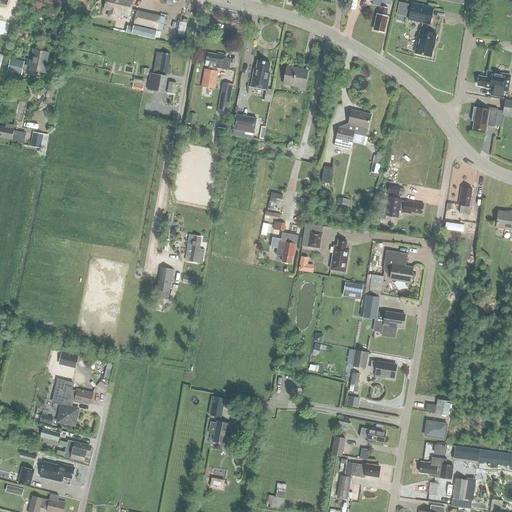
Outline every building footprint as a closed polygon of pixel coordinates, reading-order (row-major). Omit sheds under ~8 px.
[(47,0),(47,6),(59,8),(61,1),(56,0),(47,0)] [(110,10),(108,17),(116,19),(118,13),(129,16),(133,0),(131,0),(105,0),(104,9),(110,10)] [(412,3),(408,20),(429,25),(433,8),(412,3)] [(385,16),(387,8),(380,7),(378,14),(377,14),(375,22),(375,23),(374,30),(383,32),(385,25),(387,17),(385,16)] [(136,11),(134,23),(127,21),(125,32),(155,39),(160,17),(136,11)] [(175,18),(173,36),(185,38),(187,19),(175,18)] [(0,28),(0,42),(7,44),(10,31),(0,28)] [(414,53),(431,57),(436,34),(420,31),(418,40),(419,40),(416,53),(414,53)] [(29,70),(44,73),(48,53),(33,50),(31,60),(27,60),(26,66),(30,66),(29,70)] [(169,75),(170,68),(168,67),(170,55),(156,52),(153,72),(158,73),(158,75),(150,73),(147,90),(163,93),(166,74),(169,75)] [(229,70),(231,60),(225,58),(226,55),(218,53),(217,55),(207,53),(206,61),(205,66),(209,66),(208,70),(204,69),(201,87),(214,89),(217,71),(215,71),(215,67),(229,70)] [(21,75),(24,62),(10,59),(7,72),(21,75)] [(268,72),(270,63),(257,61),(256,70),(254,69),(250,87),(266,90),(270,73),(268,72)] [(284,84),(303,88),(307,71),(287,67),(284,84)] [(479,77),(477,86),(485,87),(485,88),(492,89),(491,96),(502,98),(503,91),(508,92),(511,76),(506,75),(495,73),(487,72),(486,78),(479,77)] [(142,91),(143,85),(144,79),(134,77),(133,83),(132,89),(142,91)] [(167,94),(174,95),(176,83),(169,82),(167,94)] [(220,98),(217,113),(226,115),(230,96),(232,84),(222,83),(220,95),(220,98)] [(511,101),(505,100),(502,114),(511,115),(511,101)] [(494,127),(497,109),(489,108),(488,110),(473,107),(471,121),(474,122),(472,129),(485,131),(486,126),(494,127)] [(336,139),(334,146),(350,150),(348,149),(349,142),(351,142),(365,146),(367,137),(365,137),(371,115),(351,110),(348,124),(347,130),(338,128),(336,139)] [(235,114),(232,130),(234,130),(253,134),(254,134),(256,118),(235,114)] [(25,134),(19,132),(13,131),(14,126),(5,124),(5,128),(0,126),(0,137),(11,140),(11,141),(17,142),(18,139),(24,140),(25,134)] [(30,147),(40,149),(43,134),(33,132),(30,147)] [(319,181),(327,182),(330,167),(323,165),(319,181)] [(387,193),(398,195),(400,188),(389,186),(387,193)] [(459,214),(470,215),(472,201),(470,200),(472,189),(464,188),(461,188),(458,205),(460,206),(459,214)] [(387,209),(386,215),(397,218),(399,210),(402,211),(402,212),(410,214),(411,212),(421,214),(423,204),(405,200),(404,201),(402,200),(402,202),(400,201),(401,200),(389,197),(387,209)] [(496,228),(511,230),(511,213),(499,211),(496,228)] [(273,230),(283,231),(285,223),(275,222),(273,230)] [(307,247),(319,249),(322,233),(309,231),(307,247)] [(276,241),(275,244),(278,245),(276,255),(282,257),(282,262),(291,263),(292,255),(294,256),(298,236),(282,233),(280,242),(276,241)] [(189,261),(202,264),(204,250),(199,249),(201,237),(189,235),(185,256),(190,256),(189,261)] [(329,270),(345,273),(349,248),(346,248),(347,242),(337,240),(336,246),(333,245),(329,270)] [(406,264),(407,254),(386,251),(383,269),(393,283),(397,281),(410,283),(412,268),(403,267),(403,263),(406,264)] [(312,272),(313,264),(307,263),(308,257),(299,256),(298,271),(312,272)] [(156,298),(154,311),(160,312),(162,299),(167,300),(173,269),(160,267),(154,298),(156,298)] [(368,273),(366,284),(381,286),(383,276),(368,273)] [(345,282),(342,297),(360,300),(362,286),(345,282)] [(366,296),(363,317),(375,319),(373,331),(382,332),(381,336),(394,338),(396,327),(403,328),(405,315),(385,312),(385,313),(377,312),(379,298),(366,296)] [(316,333),(314,340),(321,342),(323,335),(316,333)] [(352,366),(365,369),(367,352),(355,350),(352,366)] [(375,377),(385,379),(385,377),(394,378),(396,365),(377,362),(372,361),(370,370),(376,371),(375,377)] [(352,373),(350,384),(357,386),(359,374),(352,373)] [(63,380),(59,398),(62,399),(57,422),(73,426),(77,409),(71,407),(73,400),(74,401),(74,402),(81,404),(82,402),(90,404),(93,393),(77,389),(76,391),(71,390),(73,383),(63,380)] [(345,405),(357,408),(359,397),(347,395),(345,405)] [(210,416),(221,418),(223,408),(228,409),(229,401),(224,400),(225,398),(214,396),(210,416)] [(438,400),(436,414),(443,415),(447,416),(448,416),(449,411),(450,404),(451,402),(438,400)] [(42,415),(40,422),(51,425),(53,418),(42,415)] [(213,442),(229,445),(231,444),(233,433),(232,432),(226,430),(228,424),(217,421),(217,423),(210,422),(208,433),(214,435),(213,442)] [(424,436),(444,439),(447,424),(427,421),(424,436)] [(383,442),(386,431),(370,428),(369,430),(361,428),(360,437),(368,439),(367,441),(375,442),(375,440),(383,442)] [(40,437),(58,442),(60,434),(42,429),(40,437)] [(335,437),(332,455),(341,456),(345,439),(335,437)] [(64,457),(83,462),(84,455),(88,456),(90,448),(82,446),(83,444),(75,442),(74,444),(67,442),(64,457)] [(511,469),(511,452),(453,446),(451,462),(511,469)] [(365,459),(367,449),(360,448),(359,458),(365,459)] [(19,455),(35,459),(36,453),(20,449),(19,455)] [(421,462),(419,473),(429,474),(429,476),(451,479),(453,466),(446,465),(447,459),(432,457),(431,463),(421,462)] [(63,477),(71,479),(74,468),(58,464),(58,466),(44,462),(40,477),(61,482),(63,477)] [(352,464),(350,476),(365,478),(365,475),(371,476),(378,477),(380,467),(373,466),(366,465),(366,466),(352,464)] [(18,484),(30,487),(34,470),(22,467),(18,484)] [(337,498),(347,500),(351,478),(340,476),(337,498)] [(223,486),(223,479),(211,478),(211,485),(223,486)] [(452,498),(464,500),(467,480),(455,479),(452,498)] [(64,505),(65,502),(50,499),(49,500),(32,496),(27,511),(39,511),(41,508),(47,509),(46,511),(47,511),(54,511),(55,511),(62,511),(64,505)] [(282,508),(283,498),(271,496),(269,506),(282,508)]
